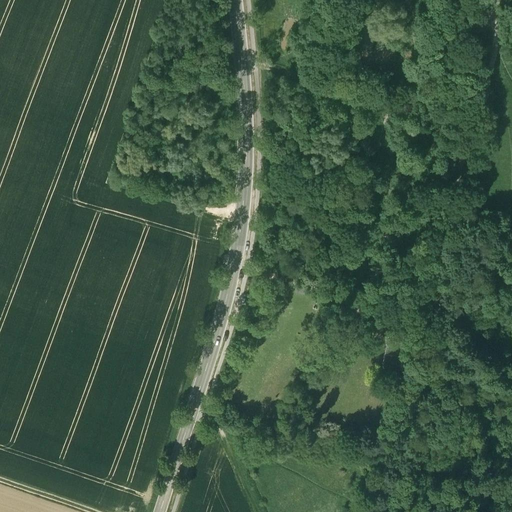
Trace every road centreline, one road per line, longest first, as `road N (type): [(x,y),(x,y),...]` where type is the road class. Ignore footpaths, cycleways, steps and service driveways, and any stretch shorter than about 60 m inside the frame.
road 1 (track): [(361,510),(393,454),(437,335),(430,287),(464,119),(483,89),(490,0)]
road 2 (tertiary): [(158,511),(239,238),(245,118),(236,0)]
road 3 (track): [(244,63),(376,99)]
